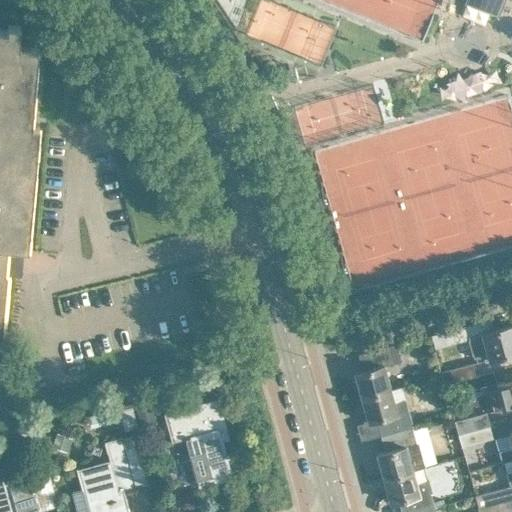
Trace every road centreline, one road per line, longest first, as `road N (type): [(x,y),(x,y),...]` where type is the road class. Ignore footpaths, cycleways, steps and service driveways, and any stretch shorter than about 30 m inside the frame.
road 1 (tertiary): [(333,511),(255,232)]
road 2 (tertiary): [(255,232),(204,117),(122,0)]
road 3 (residential): [(255,232),(107,268)]
